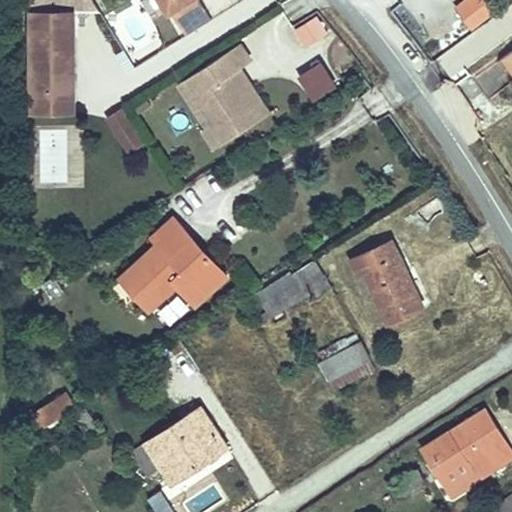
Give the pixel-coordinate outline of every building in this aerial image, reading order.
[(159,0),(169,16),(198,0),(159,0)] [(465,19),(472,30),(494,14),(483,0),(469,0),(468,1),(475,11),(465,19)] [(468,1),(457,9),(465,19),(475,11),(468,1)] [(326,34),(317,17),(298,26),(307,44),(326,34)] [(70,120),(70,18),(27,19),(27,120),(70,120)] [(181,82),(211,127),(217,124),(227,140),(265,115),(248,88),(243,92),(231,73),(242,66),(252,59),(241,43),(181,82)] [(339,87),(322,63),(301,77),(318,102),(339,87)] [(271,111),(242,66),(231,73),(243,92),(248,88),(265,115),(271,111)] [(145,142),(125,107),(108,117),(128,151),(145,142)] [(217,124),(211,127),(206,131),(217,147),(227,140),(217,124)] [(163,245),(127,279),(156,310),(183,286),(201,304),(231,275),(177,218),(155,237),(163,245)] [(393,253),(354,275),(360,287),(366,284),(386,320),(418,301),(393,253)] [(290,286),(260,305),(269,319),(309,292),(315,300),(327,291),(310,266),(287,281),(290,286)] [(333,383),(373,356),(364,340),(322,368),(333,383)] [(205,405),(140,447),(156,471),(168,463),(177,476),(229,442),(205,405)] [(511,451),(483,407),(422,446),(440,475),(459,464),(457,460),(466,454),(480,476),(511,455),(511,451)] [(511,492),(503,499),(511,511),(511,492)]
